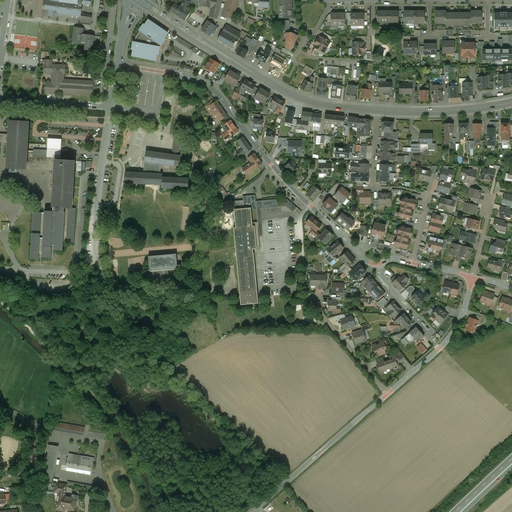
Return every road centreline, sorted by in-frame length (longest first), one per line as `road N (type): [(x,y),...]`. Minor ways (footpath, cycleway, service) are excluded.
road 1 (residential): [(117,64),(212,88),(297,193),(367,262),(379,264)]
road 2 (secondary): [(138,0),(297,97),(377,110)]
road 3 (residential): [(112,108),(92,256),(104,290)]
road 4 (unclassified): [(250,511),(381,399)]
road 5 (residential): [(388,393),(451,336),(472,276)]
road 6 (secondary): [(377,110),(511,102)]
